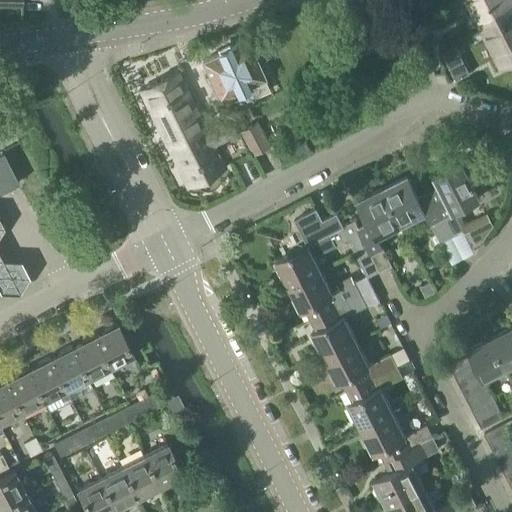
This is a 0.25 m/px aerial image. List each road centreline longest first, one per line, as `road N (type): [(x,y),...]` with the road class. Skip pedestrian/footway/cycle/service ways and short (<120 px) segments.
road 1 (unclassified): [(164,243),(378,137),(428,95),(511,119)]
road 2 (residential): [(506,511),(414,322),(483,273),(511,234)]
road 3 (tertiary): [(299,511),(164,243)]
road 4 (tertiary): [(164,243),(59,39)]
road 5 (secondary): [(59,39),(250,0)]
road 6 (residential): [(0,328),(164,243)]
